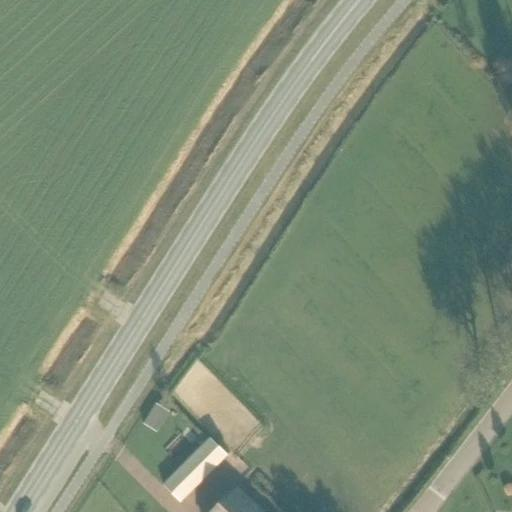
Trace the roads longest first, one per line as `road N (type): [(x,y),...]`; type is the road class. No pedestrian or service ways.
road 1 (primary): [(18,511),(257,137),(357,0)]
road 2 (tertiary): [(424,511),(511,403)]
